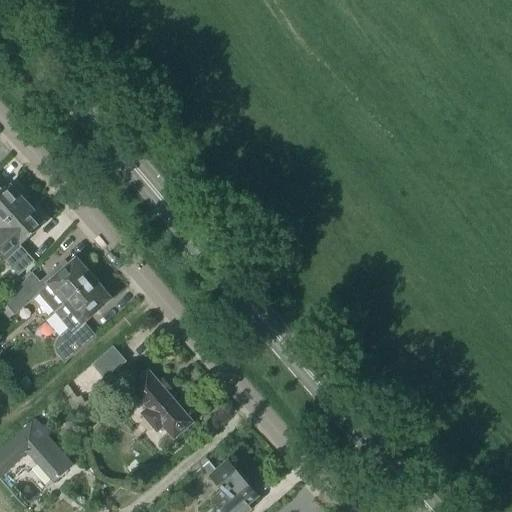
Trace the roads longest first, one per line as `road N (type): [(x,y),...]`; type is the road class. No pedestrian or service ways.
road 1 (secondary): [(430,511),(0,23)]
road 2 (unclassified): [(352,511),(0,116)]
road 3 (track): [(160,294),(19,415)]
